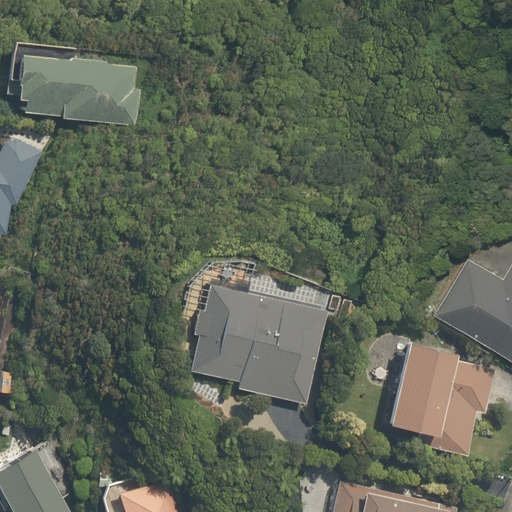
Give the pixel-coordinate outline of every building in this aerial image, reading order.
[(57,116),(133,124),(137,88),(132,87),(134,66),(103,62),(103,60),(71,57),(72,48),(8,41),(3,93),(13,94),(12,98),(19,98),(18,110),(58,114),(57,116)] [(0,233),(5,234),(8,203),(14,204),(40,151),(12,137),(1,141),(0,143),(0,233)] [(511,276),(475,256),(442,316),(511,355),(511,276)] [(235,387),(302,402),(323,310),(207,284),(201,310),(196,309),(190,332),(195,333),(187,369),(236,380),(235,387)] [(388,432),(434,442),(432,453),(465,460),(475,412),(484,414),(494,369),(458,361),(460,352),(408,341),(388,432)] [(0,392),(12,394),(14,371),(0,370),(0,392)] [(70,511),(36,450),(0,469),(0,491),(11,511),(70,511)] [(177,511),(168,481),(122,495),(127,511),(177,511)] [(439,511),(436,511),(437,503),(339,481),(332,511),(439,511)]
